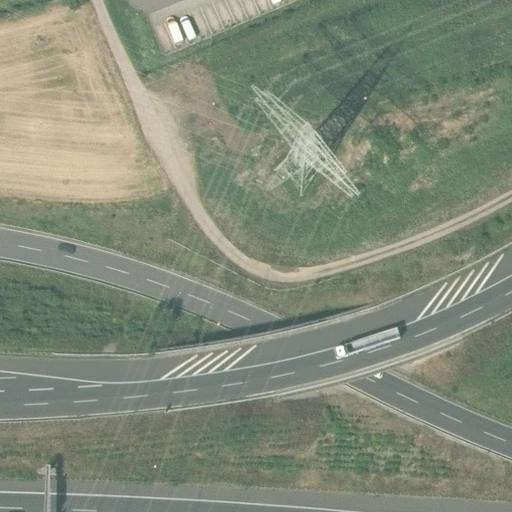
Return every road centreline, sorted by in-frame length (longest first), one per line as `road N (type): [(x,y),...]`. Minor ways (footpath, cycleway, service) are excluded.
road 1 (track): [(99,0),(211,238),(268,278),(352,267),(511,199)]
road 2 (motorway): [(511,443),(190,296),(0,242)]
road 3 (motorway): [(511,295),(435,332),(279,379),(0,409)]
